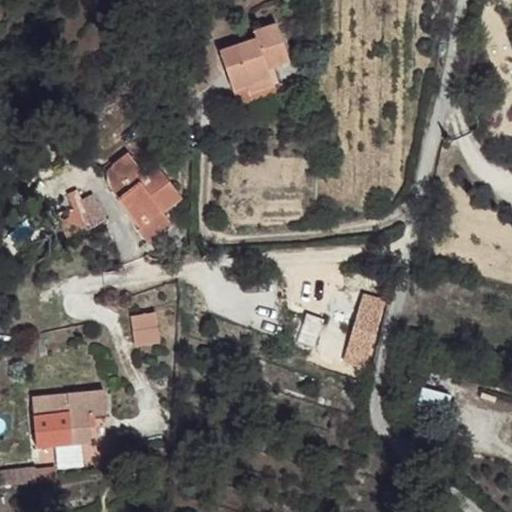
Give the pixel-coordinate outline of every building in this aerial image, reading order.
[(171,20),(139,34),(145,51),(178,40),(171,20)] [(251,42),(214,56),(229,94),(241,88),(264,78),(261,71),(284,62),(270,26),(247,34),(251,42)] [(264,78),(241,88),(244,96),(267,87),(264,78)] [(159,164),(138,180),(158,209),(179,195),(159,164)] [(121,175),(109,183),(137,222),(132,225),(142,239),(160,228),(155,222),(164,218),(158,209),(138,180),(129,186),(121,175)] [(164,218),(155,222),(160,228),(168,223),(164,218)] [(357,305),(354,315),(361,317),(364,307),(357,305)] [(354,315),(350,332),(348,337),(370,344),(380,311),(364,307),(361,317),(354,315)] [(130,316),(132,347),(159,344),(157,313),(130,316)] [(305,318),(296,342),(313,347),(321,323),(310,320),(305,318)] [(34,398),(36,433),(44,432),(45,446),(91,444),(89,420),(107,419),(106,392),(34,398)] [(89,420),(91,444),(108,441),(107,419),(89,420)] [(44,432),(36,433),(36,447),(45,446),(44,432)] [(11,467),(11,477),(32,473),(32,465),(11,467)] [(0,466),(0,479),(11,477),(11,467),(0,466)] [(32,473),(11,477),(11,482),(32,483),(32,473)]
